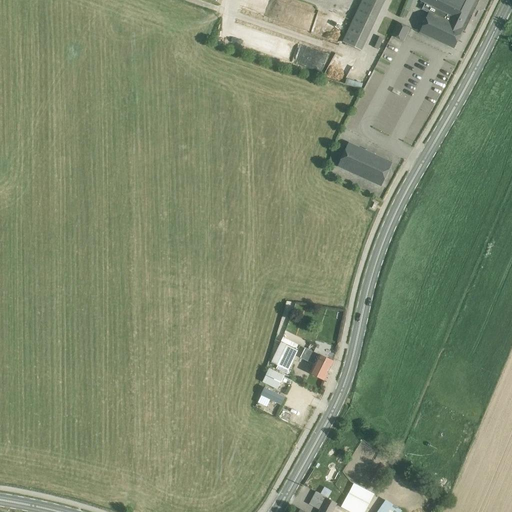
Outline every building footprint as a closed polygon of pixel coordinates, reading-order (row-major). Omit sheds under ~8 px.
[(362,0),(343,42),(362,51),(385,0),(362,0)] [(429,13),(420,33),(454,48),(455,47),(463,29),(465,30),(476,7),(473,6),(475,0),(421,0),(421,1),(426,3),(423,9),(429,13)] [(274,1),(269,17),(288,22),(311,29),(316,12),(274,1)] [(410,28),(399,23),(392,36),(404,41),(407,35),(410,28)] [(346,141),(335,165),(378,185),(389,162),(346,141)] [(271,363),(288,371),(300,345),(289,341),(295,327),(288,324),(271,363)] [(334,362),(308,350),(305,356),(314,360),(312,364),(314,365),(310,374),(325,380),(331,367),(332,367),(333,365),(333,363),(334,362)] [(278,388),(283,373),(266,367),(261,382),(278,388)] [(285,397),(265,387),(261,395),(270,400),(281,405),(285,397)] [(321,492),(328,496),(331,490),(324,486),(321,492)] [(327,498),(316,492),(309,504),(321,510),(327,498)] [(350,492),(342,507),(350,511),(351,511),(356,504),(366,510),(370,503),(350,492)] [(319,511),(332,511),(337,504),(327,498),(321,510),(319,511)]
